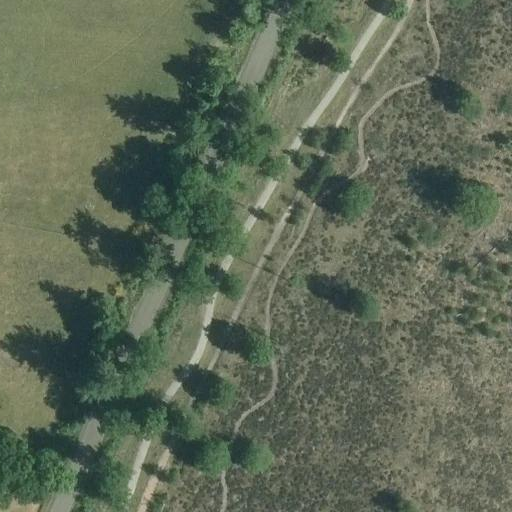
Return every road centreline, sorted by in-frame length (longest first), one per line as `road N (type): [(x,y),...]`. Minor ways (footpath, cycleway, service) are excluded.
road 1 (track): [(142,511),(248,285),(410,0)]
road 2 (tertiary): [(57,511),(287,0)]
